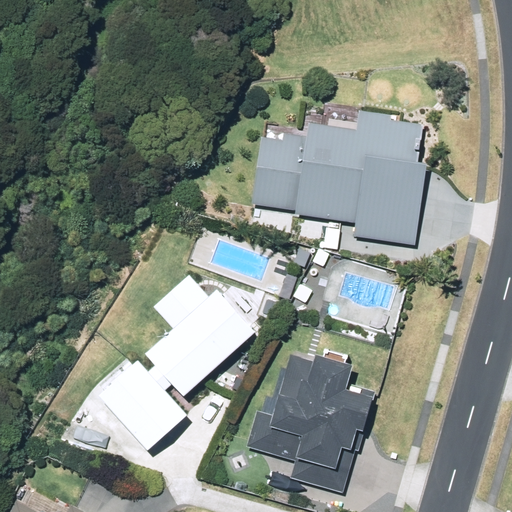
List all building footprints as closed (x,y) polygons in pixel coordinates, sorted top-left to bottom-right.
[(411,237),(420,174),(411,174),(419,123),(388,118),(387,126),(368,124),(358,132),(358,136),(323,131),(324,127),(309,124),(308,135),(286,132),(284,139),(265,136),(256,197),(301,204),(300,209),(349,216),(349,209),(362,211),(360,230),(411,237)] [(403,277),(345,261),(341,273),(328,270),(320,299),(333,303),(331,311),(388,327),(403,277)] [(189,404),(260,340),(221,297),(214,303),(192,279),(155,311),(175,333),(147,358),(189,404)] [(259,414),(248,451),(297,465),(293,482),(347,497),(373,404),(351,398),(358,374),(294,356),(276,419),(259,414)] [(191,423),(146,371),(105,407),(151,459),(191,423)]
